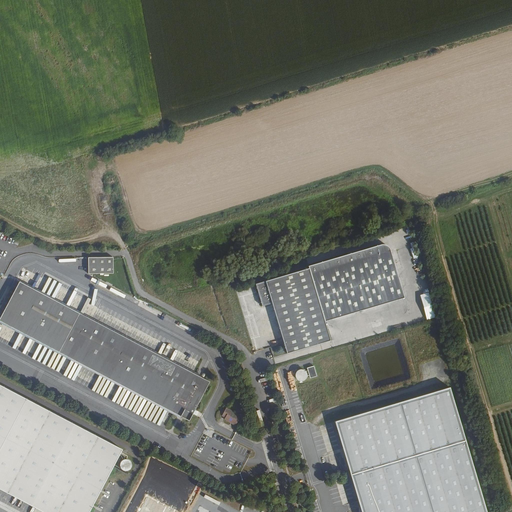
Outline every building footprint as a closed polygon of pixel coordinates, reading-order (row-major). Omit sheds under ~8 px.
[(335,333),(332,325),(329,314),(409,290),(394,243),(393,240),(391,238),(390,237),(388,237),(386,237),(337,251),(313,259),(313,261),(260,277),(267,299),(276,296),(290,341),(291,346),(335,333)] [(110,274),(109,258),(84,258),(84,274),(110,274)] [(205,375),(12,278),(0,303),(0,321),(186,414),(205,375)] [(429,293),(421,295),(427,320),(436,317),(429,293)] [(312,371),(309,362),(302,364),(303,366),(300,367),(300,366),(298,365),(296,364),(294,364),(292,365),(291,366),(290,368),(290,370),(290,372),(291,373),(292,375),(295,376),(297,376),(299,375),(301,373),(302,371),(304,370),(305,373),(312,371)] [(483,511),(454,413),(445,383),(332,417),(341,447),(359,511),(483,511)] [(0,490),(42,511),(86,511),(120,445),(0,386),(0,490)] [(233,420),(238,411),(223,403),(219,411),(223,412),(222,414),(233,420)] [(126,455),(124,455),(122,455),(121,455),(120,456),(119,457),(118,458),(117,460),(118,463),(119,465),(120,466),(121,466),(123,467),(125,466),(127,465),(129,464),(129,462),(129,461),(129,459),(128,457),(127,456),(126,455)]
